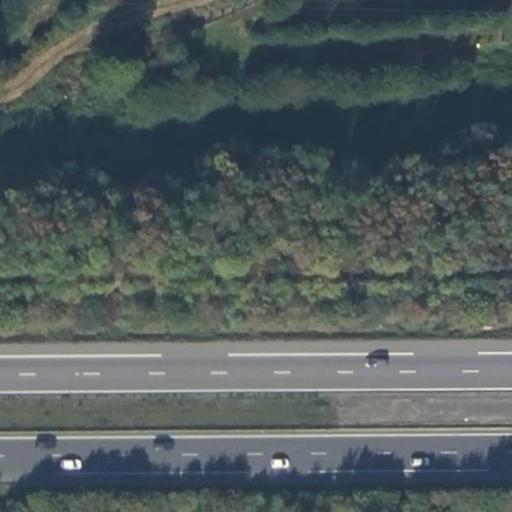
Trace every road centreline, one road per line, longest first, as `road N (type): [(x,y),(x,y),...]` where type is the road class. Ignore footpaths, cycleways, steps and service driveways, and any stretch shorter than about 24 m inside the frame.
road 1 (trunk): [(511,371),(0,375)]
road 2 (trunk): [(0,456),(511,453)]
